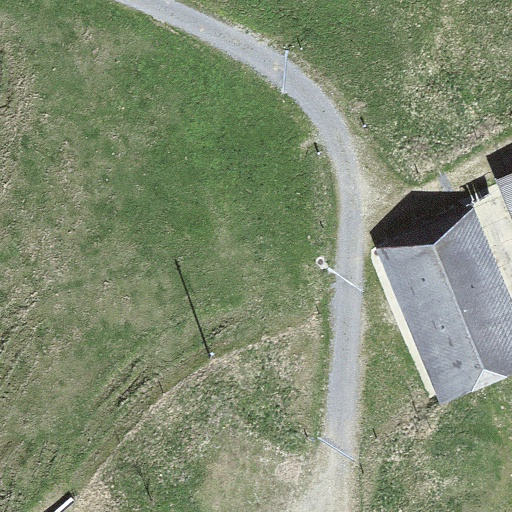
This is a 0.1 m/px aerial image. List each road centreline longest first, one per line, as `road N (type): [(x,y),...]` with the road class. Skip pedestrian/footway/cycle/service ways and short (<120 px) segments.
road 1 (track): [(141,0),(256,54),(300,85),(334,120),(367,180),(343,274),(334,511)]
road 2 (track): [(367,180),(450,141),(511,128)]
